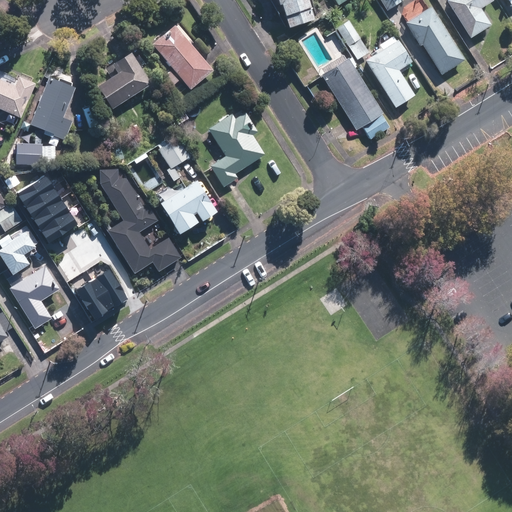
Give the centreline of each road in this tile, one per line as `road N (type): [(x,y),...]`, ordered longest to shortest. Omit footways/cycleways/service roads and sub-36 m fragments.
road 1 (residential): [(0,410),(341,195)]
road 2 (residential): [(222,0),(341,195)]
road 3 (residential): [(341,195),(511,92)]
